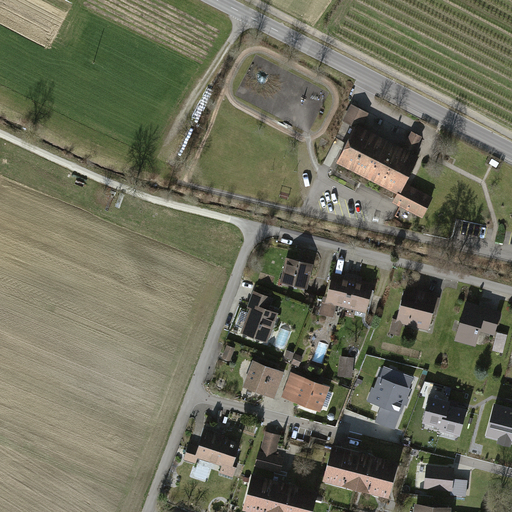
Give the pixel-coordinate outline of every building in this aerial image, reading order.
[(357,124),(362,127),(369,113),(352,104),(342,121),(355,128),(357,124)] [(362,127),(357,124),(355,128),(337,163),(398,194),(400,196),(407,183),(420,157),(414,154),(404,148),(362,127)] [(412,132),(404,148),(414,154),(423,137),(412,132)] [(285,183),(297,174),(288,162),(276,171),(285,183)] [(400,196),(398,194),(393,203),(423,219),(434,197),(407,183),(400,196)] [(313,262),(286,256),(279,280),(307,287),(313,262)] [(343,274),(332,271),(326,295),(325,301),(336,304),(343,274)] [(373,281),(343,274),(336,304),(366,311),(373,281)] [(412,290),(403,288),(396,318),(396,321),(402,322),(428,329),(432,313),(436,313),(440,296),(436,295),(437,293),(413,287),(412,290)] [(247,306),(249,307),(240,331),(267,341),(278,311),(269,307),(273,297),(253,289),(247,306)] [(325,301),(326,295),(323,295),(319,313),(333,316),(336,304),(325,301)] [(501,309),(465,299),(455,339),(475,344),(479,330),(495,334),(501,309)] [(396,318),(393,317),(389,332),(399,334),(402,322),(396,321),(396,318)] [(508,333),(497,331),(492,349),(503,352),(508,333)] [(221,357),(230,360),(235,347),(226,343),(221,357)] [(294,352),(287,349),(284,356),(291,358),(294,352)] [(303,356),(295,353),(291,363),(299,366),(303,356)] [(354,356),(340,354),(338,375),(352,376),(354,356)] [(285,371),(252,358),(242,385),(274,397),(285,371)] [(413,375),(383,364),(379,375),(378,375),(374,386),(372,385),(367,398),(381,403),(374,420),(395,428),(404,403),(406,404),(409,397),(407,396),(410,387),(409,386),(413,375)] [(330,385),(291,371),(281,396),(320,410),(330,385)] [(448,403),(431,398),(426,419),(443,423),(448,403)] [(511,405),(494,400),(486,433),(511,440),(511,405)] [(466,407),(448,403),(443,423),(442,427),(460,432),(466,407)] [(281,434),(265,430),(260,450),(258,450),(254,466),(280,472),(284,457),(275,454),(281,434)] [(238,443),(202,431),(197,444),(194,455),(197,456),(221,463),(219,472),(233,477),(238,461),(233,459),(238,443)] [(194,455),(197,444),(188,442),(183,458),(196,462),(197,456),(194,455)] [(388,496),(398,459),(331,442),(322,479),(388,496)] [(178,474),(184,472),(182,466),(176,468),(178,474)] [(453,468),(428,466),(426,486),(451,489),(452,479),(453,468)] [(258,511),(310,511),(317,488),(251,471),(241,507),(258,511)] [(467,480),(452,479),(451,489),(451,494),(466,495),(467,480)]
